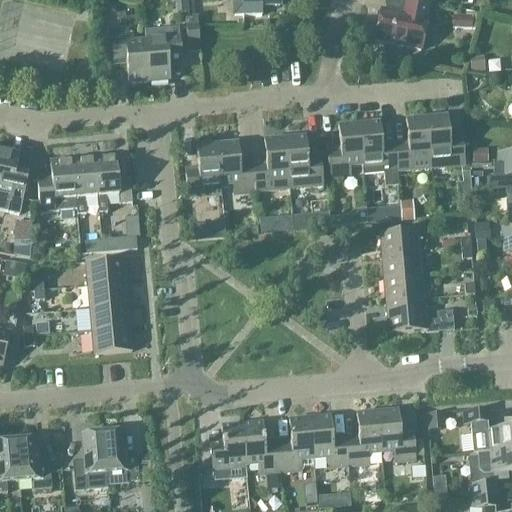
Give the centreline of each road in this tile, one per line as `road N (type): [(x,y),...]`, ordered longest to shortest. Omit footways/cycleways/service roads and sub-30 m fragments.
road 1 (residential): [(193,387),(181,270),(168,243),(158,115)]
road 2 (residential): [(0,404),(193,387)]
road 3 (residential): [(193,387),(215,396),(362,382)]
road 4 (residential): [(158,115),(325,98)]
road 5 (residential): [(158,115),(43,123),(0,115)]
road 6 (residential): [(362,382),(346,244)]
road 7 (residential): [(325,98),(459,90)]
